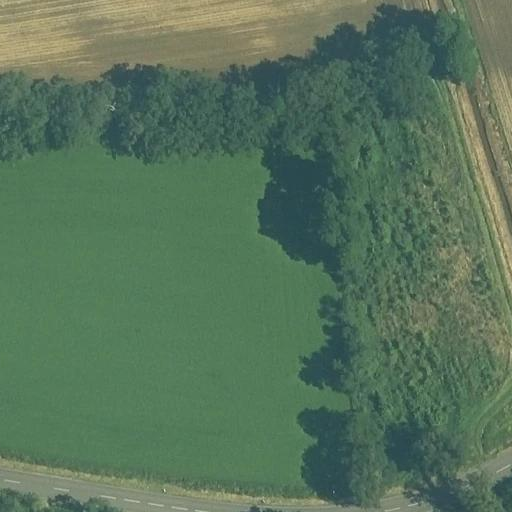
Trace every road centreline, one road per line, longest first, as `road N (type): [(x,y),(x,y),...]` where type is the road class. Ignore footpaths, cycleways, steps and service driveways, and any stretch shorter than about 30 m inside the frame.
road 1 (secondary): [(0,480),(192,511)]
road 2 (secondary): [(382,511),(479,486),(511,468)]
